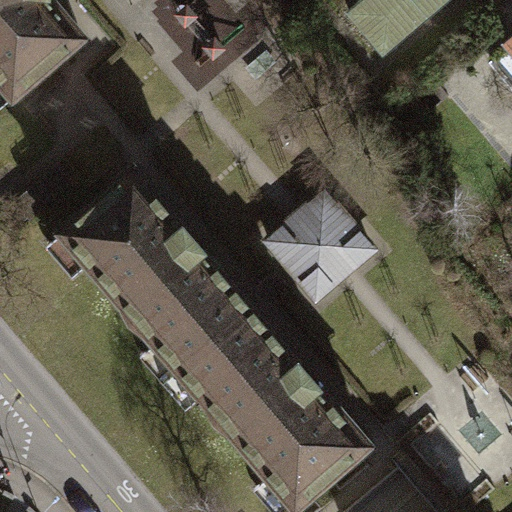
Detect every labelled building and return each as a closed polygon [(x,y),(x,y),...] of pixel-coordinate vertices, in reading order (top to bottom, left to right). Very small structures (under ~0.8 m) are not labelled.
[(50,0),(0,0),(0,80),(13,96),(82,36),(50,0)] [(365,0),(350,13),(385,53),(445,0),(365,0)] [(58,230),(176,367),(251,305),(132,166),(58,230)] [(377,249),(324,188),(264,240),(317,301),(377,249)] [(176,367),(294,505),(370,444),(251,305),(176,367)]
